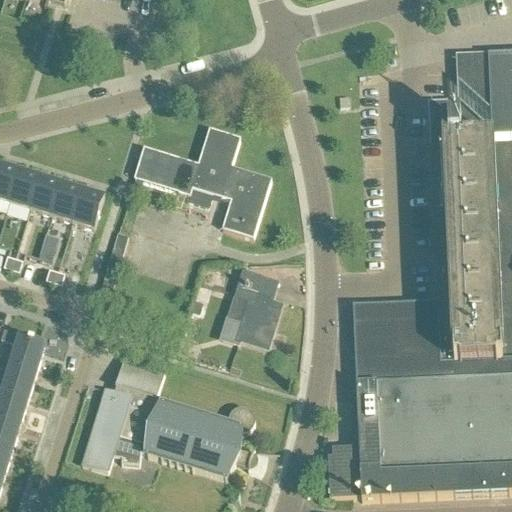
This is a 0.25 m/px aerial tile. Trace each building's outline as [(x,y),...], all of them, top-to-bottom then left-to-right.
[(56,0),(49,0),(48,6),(65,11),(68,4),(56,0)] [(173,0),(171,6),(179,9),(181,0),(173,0)] [(511,59),(488,61),(491,119),(492,119),(493,118),(510,134),(511,133),(511,59)] [(511,160),(511,150),(511,149),(511,133),(510,134),(493,118),(492,119),(491,119),(488,61),(452,62),(453,97),(453,107),(428,108),(430,152),(436,152),(434,125),(449,124),(448,120),(461,119),(460,110),(492,139),(492,149),(493,149),(498,252),(503,367),(511,366),(511,160)] [(436,152),(430,152),(435,255),(437,309),(440,371),(503,368),(503,367),(498,252),(493,149),(492,149),(492,139),(460,110),(461,119),(448,120),(449,124),(434,125),(436,152)] [(145,155),(136,186),(181,200),(191,203),(189,209),(210,216),(212,208),(214,202),(232,208),(224,236),(255,246),(273,186),(233,174),(242,145),(211,136),(200,172),(145,155)] [(0,173),(0,207),(10,211),(20,179),(0,173)] [(20,179),(10,211),(31,217),(41,186),(20,179)] [(41,186),(31,217),(52,224),(62,192),(41,186)] [(62,192),(52,224),(73,230),(83,199),(62,192)] [(83,199),(73,230),(95,237),(105,205),(83,199)] [(119,239),(105,286),(116,289),(130,242),(119,239)] [(52,268),(56,254),(43,251),(39,264),(52,268)] [(8,264),(5,276),(12,278),(16,267),(8,264)] [(16,267),(12,278),(20,280),(23,269),(16,267)] [(50,277),(47,289),(54,291),(58,280),(50,277)] [(58,280),(54,291),(62,293),(65,282),(58,280)] [(272,310),(278,290),(245,280),(230,327),(229,327),(223,346),(239,351),(241,347),(269,356),(282,313),(272,310)] [(204,310),(196,308),(193,319),(201,322),(204,310)] [(353,313),(360,462),(328,464),(330,506),(362,504),(362,508),(511,501),(511,366),(503,367),(503,368),(440,371),(437,309),(353,313)] [(18,351),(14,367),(39,375),(46,352),(22,344),(22,342),(6,337),(3,347),(18,351)] [(0,373),(11,377),(6,393),(31,401),(39,375),(14,367),(0,363),(0,373)] [(123,466),(122,471),(141,473),(142,460),(148,461),(148,463),(227,488),(237,472),(249,475),(249,479),(250,478),(250,475),(251,472),(253,465),(254,463),(255,462),(256,459),(255,458),(253,461),(241,457),(242,442),(245,442),(248,441),(250,439),(252,438),(254,435),(255,433),(256,430),(256,428),(256,425),(255,422),(253,420),(250,417),(247,416),(246,416),(242,415),(238,416),(236,417),(233,419),(231,421),(230,424),(230,427),(158,405),(167,378),(126,366),(92,476),(109,481),(114,465),(123,466)] [(0,391),(0,401),(3,403),(0,411),(0,419),(23,426),(31,401),(6,393),(0,391)] [(0,447),(15,452),(23,426),(0,419),(0,447)] [(0,475),(8,477),(15,452),(0,447),(0,475)]
